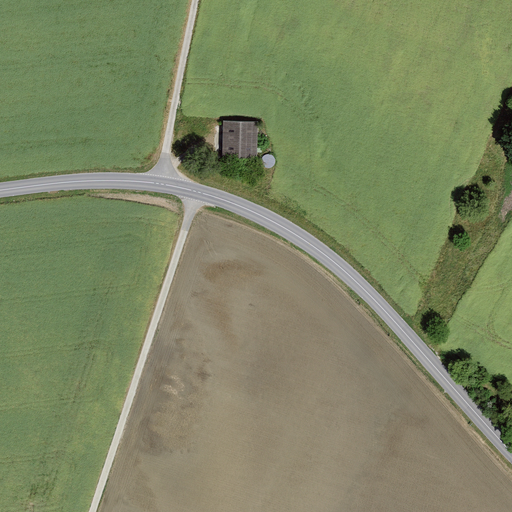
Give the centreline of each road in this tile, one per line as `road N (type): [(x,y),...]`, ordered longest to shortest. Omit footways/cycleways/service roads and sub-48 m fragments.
road 1 (tertiary): [(0,191),(140,181),(251,210),(342,269),(511,454)]
road 2 (track): [(197,192),(91,511)]
road 3 (track): [(160,184),(196,0)]
